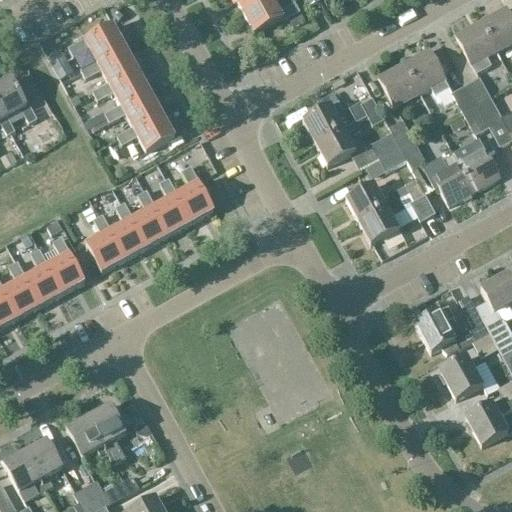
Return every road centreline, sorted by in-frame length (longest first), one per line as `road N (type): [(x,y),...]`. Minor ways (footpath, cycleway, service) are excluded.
road 1 (residential): [(227,120),(453,0)]
road 2 (residential): [(473,511),(433,485),(335,310)]
road 3 (residential): [(119,339),(297,243)]
road 4 (residential): [(511,219),(335,310)]
road 5 (residential): [(213,511),(119,339)]
road 6 (residential): [(297,243),(227,120)]
road 7 (residential): [(227,120),(159,0)]
road 8 (residential): [(0,405),(119,339)]
